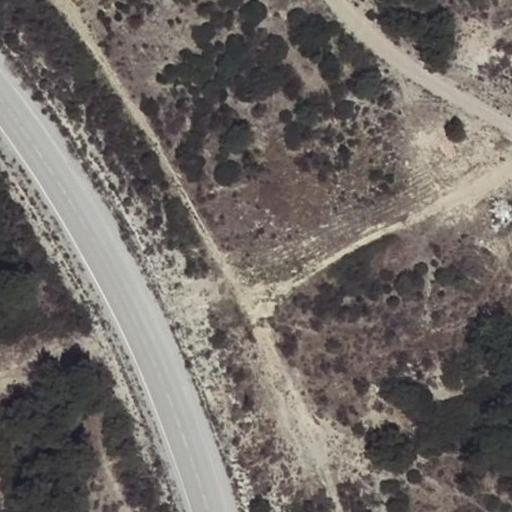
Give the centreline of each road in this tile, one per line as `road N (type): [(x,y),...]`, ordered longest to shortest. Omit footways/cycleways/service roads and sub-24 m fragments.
road 1 (track): [(326,511),(278,371),(63,0)]
road 2 (unclassified): [(211,511),(169,387),(116,275),(0,94)]
road 3 (track): [(511,128),(393,58),(336,0)]
